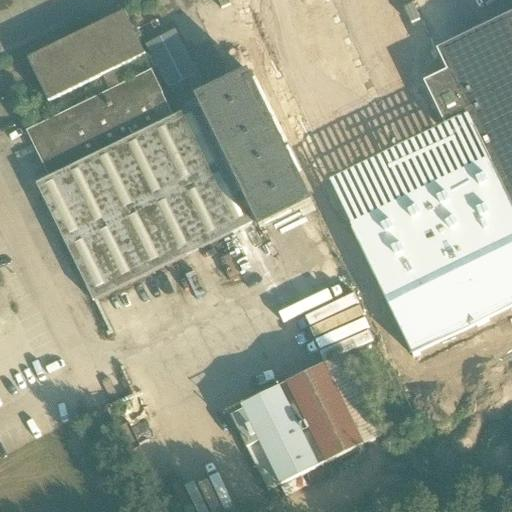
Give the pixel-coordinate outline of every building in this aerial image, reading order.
[(511,311),(511,14),(438,50),(412,0),(266,0),(243,11),(412,361),(511,311)] [(308,198),(235,47),(220,55),(233,82),(196,100),(199,107),(171,121),(159,97),(163,95),(152,72),(121,87),(114,72),(146,56),(125,13),(28,60),(49,103),(103,77),(110,92),(27,132),(28,134),(30,133),(51,178),(36,185),(94,303),(256,223),(260,230),(313,205),(309,198),(308,198)] [(195,75),(184,51),(175,33),(149,46),(169,88),(195,75)] [(291,311),(340,288),(336,279),(286,302),(291,311)] [(232,418),(269,493),(381,438),(343,359),(242,408),(244,412),(232,418)] [(145,481),(178,466),(182,475),(208,463),(185,412),(156,425),(153,417),(122,431),(145,481)]
